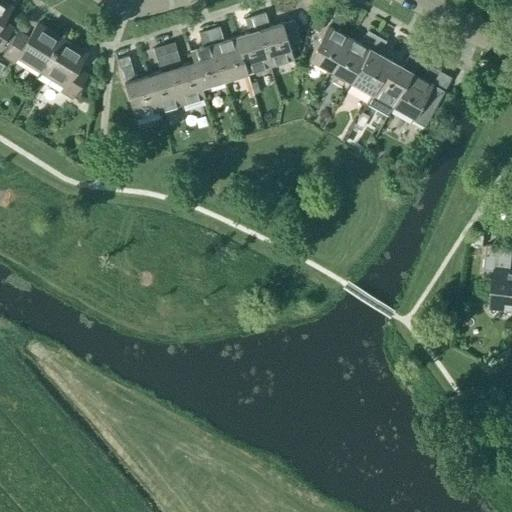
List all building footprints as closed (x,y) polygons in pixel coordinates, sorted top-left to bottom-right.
[(0,0),(0,45),(11,27),(1,21),(11,7),(0,0)] [(254,15),(269,66),(293,59),(289,44),(300,41),(293,19),(282,23),(282,22),(269,26),(264,12),(254,15)] [(329,70),(348,37),(337,30),(344,17),(334,12),(308,58),(329,70)] [(316,14),(309,27),(318,32),(325,20),(316,14)] [(247,73),(269,66),(254,15),(244,18),(248,33),(235,36),(247,73)] [(40,71),(61,38),(37,23),(28,38),(18,32),(4,55),(14,62),(17,57),(40,71)] [(247,73),(235,36),(223,40),(219,26),(208,29),(224,80),(247,73)] [(201,87),(224,80),(208,29),(198,32),(202,47),(189,50),(192,60),(193,60),(201,87)] [(350,82),(376,36),(367,30),(360,43),(348,37),(329,70),(350,82)] [(371,94),(390,60),(378,54),(386,41),(376,36),(350,82),(370,93),(371,94)] [(61,38),(40,71),(64,86),(61,91),(71,98),(86,74),(76,68),(86,53),(61,38)] [(193,60),(192,60),(180,64),(173,41),(163,45),(181,104),(204,97),(201,87),(193,60)] [(147,74),(158,111),(181,104),(163,45),(153,48),(160,71),(147,74)] [(411,72),(419,59),(409,54),(402,67),(390,60),(371,94),(370,93),(364,103),(387,116),(392,106),(411,72)] [(117,59),(119,67),(130,64),(128,55),(117,59)] [(158,111),(147,74),(134,78),(130,64),(119,67),(135,118),(158,111)] [(392,106),(413,117),(412,119),(423,125),(423,126),(424,126),(450,79),(438,73),(439,71),(430,66),(422,79),(411,72),(392,106)] [(256,81),(250,83),(253,94),(259,93),(256,81)] [(362,112),(353,127),(360,131),(368,116),(362,112)] [(393,158),(386,168),(398,175),(404,166),(393,158)] [(471,229),(469,246),(482,247),(484,231),(471,229)] [(496,270),(492,306),(511,308),(511,271),(510,271),(511,251),(511,247),(486,245),(484,269),(496,270)]
